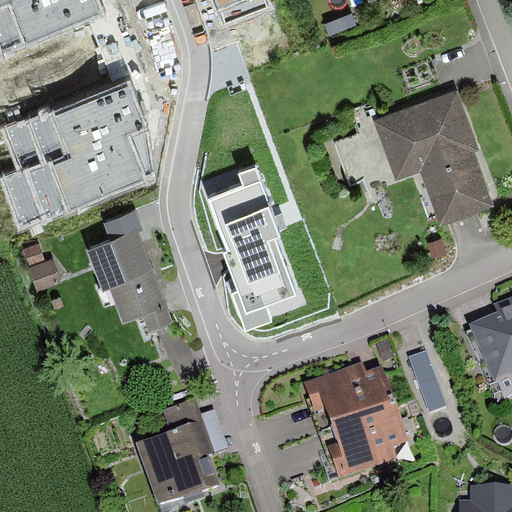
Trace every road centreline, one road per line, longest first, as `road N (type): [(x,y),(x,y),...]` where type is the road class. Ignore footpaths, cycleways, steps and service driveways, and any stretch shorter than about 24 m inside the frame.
road 1 (residential): [(226,372),(175,237),(173,199),(200,88),(195,0)]
road 2 (residential): [(226,372),(511,256)]
road 3 (residential): [(275,511),(226,372)]
